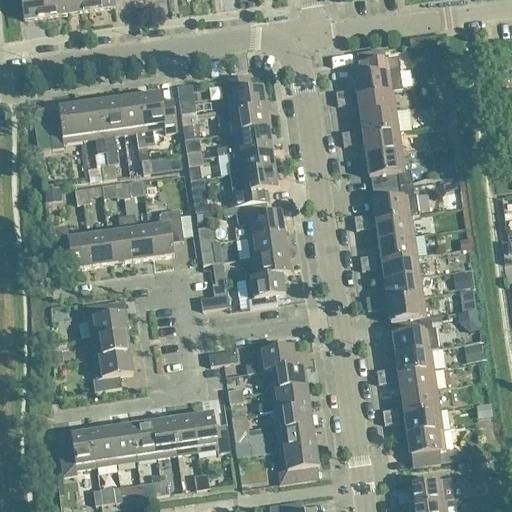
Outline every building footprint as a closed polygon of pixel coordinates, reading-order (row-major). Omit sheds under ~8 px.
[(46,19),(43,0),(19,0),(23,22),(46,19)] [(69,16),(66,0),(43,0),(46,19),(69,16)] [(89,0),(66,0),(69,16),(91,13),(89,0)] [(89,0),(91,13),(114,9),(112,0),(89,0)] [(397,60),(381,62),(353,66),(355,78),(353,78),(356,99),(392,93),(402,92),(397,60)] [(251,91),(249,81),(224,84),(229,116),(264,110),(261,90),(251,91)] [(178,90),(177,91),(180,116),(181,123),(195,120),(191,89),(178,90)] [(336,102),(350,100),(349,93),(335,95),(336,102)] [(395,114),(392,93),(356,99),(359,119),(395,114)] [(159,96),(138,99),(143,135),(146,150),(154,149),(152,133),(164,132),(164,136),(176,135),(173,107),(172,100),(160,102),(159,96)] [(138,99),(118,102),(123,137),(135,136),(138,151),(146,150),(143,135),(138,99)] [(350,100),(336,102),(337,108),(351,106),(350,100)] [(123,137),(118,102),(98,105),(105,155),(107,168),(109,182),(116,181),(114,168),(118,167),(114,139),(123,137)] [(98,105),(78,107),(83,143),(95,141),(97,156),(105,155),(98,105)] [(83,143),(78,107),(57,110),(59,123),(47,125),(51,152),(63,150),(62,146),(83,143)] [(229,116),(217,118),(218,126),(230,125),(232,136),(267,131),(264,110),(229,116)] [(398,134),(395,114),(359,119),(362,139),(398,134)] [(195,120),(181,123),(182,129),(196,127),(195,120)] [(432,138),(447,134),(444,121),(428,125),(432,138)] [(232,136),(234,148),(216,150),(217,159),(226,157),(270,151),(267,131),(232,136)] [(342,142),(356,140),(355,133),(341,135),(342,142)] [(401,154),(398,134),(362,139),(365,159),(401,154)] [(357,147),(356,140),(342,142),(343,149),(357,147)] [(273,171),(270,151),(226,157),(229,178),(273,171)] [(187,163),(201,161),(200,154),(186,156),(187,163)] [(401,154),(365,159),(368,180),(370,180),(372,191),(411,185),(409,174),(404,175),(401,154)] [(348,177),(361,174),(358,157),(345,160),(348,177)] [(179,159),(167,160),(169,174),(181,172),(179,159)] [(202,168),(201,161),(187,163),(188,170),(202,168)] [(149,177),(148,164),(147,162),(140,163),(142,177),(149,177)] [(109,182),(107,168),(100,169),(102,183),(109,182)] [(273,171),(229,178),(234,210),(265,205),(263,194),(276,192),(273,171)] [(194,208),(203,206),(198,172),(189,174),(194,208)] [(411,185),(372,191),(373,203),(372,203),(375,224),(410,219),(418,217),(415,197),(413,197),(411,185)] [(129,200),(127,186),(121,187),(123,201),(129,200)] [(123,201),(121,187),(114,187),(116,202),(123,201)] [(87,191),(81,192),(83,207),(89,206),(88,200),(87,191)] [(83,207),(81,192),(74,193),(76,207),(83,207)] [(265,205),(234,210),(222,212),(223,219),(235,218),(236,227),(240,229),(245,228),(247,241),(283,235),(280,215),(267,216),(265,205)] [(147,226),(152,261),(173,258),(171,246),(183,244),(178,213),(161,215),(158,219),(159,224),(147,226)] [(134,218),(125,219),(132,264),(152,261),(147,226),(135,227),(134,218)] [(354,226),(368,224),(367,218),(353,220),(354,226)] [(118,230),(107,231),(111,267),(132,264),(125,219),(117,220),(118,230)] [(410,219),(375,224),(378,244),(413,239),(410,219)] [(369,231),(368,224),(354,226),(355,233),(369,231)] [(86,234),(66,237),(65,229),(50,231),(56,275),(91,270),(86,234)] [(211,229),(197,231),(196,231),(199,248),(199,247),(213,245),(211,229)] [(107,231),(86,234),(91,270),(111,267),(107,231)] [(286,256),(283,235),(247,241),(250,261),(286,256)] [(416,259),(413,239),(378,244),(380,264),(416,259)] [(213,245),(199,247),(199,248),(200,255),(202,268),(217,266),(213,245)] [(250,261),(252,273),(244,274),(245,282),(253,280),(253,281),(281,277),(281,278),(289,276),(286,256),(250,261)] [(360,267),(374,265),(373,258),(359,260),(360,267)] [(419,279),(416,259),(380,264),(383,284),(419,279)] [(375,272),(374,265),(360,267),(361,274),(375,272)] [(284,298),(281,278),(281,277),(253,281),(253,280),(245,282),(249,311),(278,307),(277,299),(284,298)] [(422,300),(419,279),(383,284),(386,305),(422,300)] [(201,314),(228,310),(227,298),(214,300),(200,302),(201,314)] [(379,299),(365,301),(366,307),(380,305),(379,299)] [(422,300),(386,305),(389,325),(391,325),(425,320),(422,300)] [(380,305),(366,307),(367,314),(381,312),(380,305)] [(90,342),(126,336),(123,315),(110,317),(108,306),(81,310),(83,323),(87,322),(90,342)] [(456,316),(458,326),(468,335),(477,334),(474,313),(456,316)] [(429,320),(425,320),(391,325),(393,336),(391,336),(394,357),(430,352),(438,351),(435,330),(431,331),(429,320)] [(129,357),(126,336),(90,342),(93,362),(129,357)] [(258,366),(245,368),(246,378),(259,376),(267,375),(267,374),(294,370),(294,369),(291,349),(278,351),(277,344),(276,343),(255,347),(256,354),(258,366)] [(465,360),(476,358),(473,343),(462,345),(465,360)] [(68,352),(67,345),(52,348),(53,354),(68,352)] [(433,372),(430,352),(394,357),(397,377),(433,372)] [(237,365),(235,354),(208,358),(209,370),(223,368),(237,365)] [(129,357),(93,362),(96,381),(92,382),(93,395),(121,391),(119,379),(132,377),(129,357)] [(302,368),(294,369),(294,370),(267,374),(267,375),(270,394),(305,389),(302,368)] [(390,372),(376,374),(377,380),(391,378),(390,372)] [(433,372),(397,377),(400,398),(436,393),(433,372)] [(392,385),(391,378),(377,380),(377,387),(392,385)] [(271,405),(257,407),(259,417),(273,414),(308,409),(305,389),(270,394),(271,405)] [(241,392),(227,394),(228,400),(242,398),(241,392)] [(436,393),(400,398),(403,418),(439,413),(436,393)] [(242,398),(228,400),(229,407),(243,405),(242,398)] [(472,419),(484,417),(482,402),(470,404),(472,419)] [(308,409),(273,414),(276,435),(311,429),(308,409)] [(396,412),(381,414),(382,421),(397,419),(396,412)] [(439,413),(403,418),(406,438),(442,433),(439,413)] [(226,428),(214,429),(212,417),(191,420),(196,455),(217,452),(217,457),(230,455),(226,428)] [(245,419),(231,421),(234,441),(248,439),(245,419)] [(397,419),(382,421),(383,427),(398,425),(397,419)] [(191,420),(171,423),(176,458),(196,455),(191,420)] [(176,458),(171,423),(151,426),(156,461),(176,458)] [(151,426),(131,429),(136,464),(156,461),(151,426)] [(136,464),(131,429),(110,432),(116,467),(136,464)] [(311,429),(276,435),(279,455),(314,449),(311,429)] [(110,432),(90,435),(96,470),(116,467),(110,432)] [(442,433),(406,438),(409,459),(411,459),(412,470),(440,466),(468,462),(467,458),(466,457),(457,452),(445,454),(442,433)] [(90,435),(69,438),(55,440),(61,481),(76,479),(76,473),(96,470),(90,435)] [(248,439),(234,441),(235,447),(237,461),(251,459),(249,445),(248,439)] [(281,474),(277,475),(279,488),(306,484),(319,482),(317,470),(314,449),(279,455),(281,474)] [(206,477),(200,478),(202,493),(208,492),(206,477)] [(482,477),(479,477),(472,478),(473,487),(483,486),(482,477)] [(202,493),(200,478),(193,479),(195,494),(202,493)] [(449,481),(442,482),(406,487),(409,508),(444,503),(452,502),(449,481)] [(162,499),(168,498),(166,483),(160,484),(162,499)] [(162,499),(160,484),(153,485),(155,500),(162,499)] [(121,505),(128,504),(126,489),(119,490),(121,505)] [(121,505),(119,490),(112,491),(115,506),(121,505)] [(94,509),(101,508),(99,493),(92,494),(94,509)] [(452,502),(444,503),(409,508),(409,511),(445,511),(445,510),(458,509),(456,501),(452,502)]
